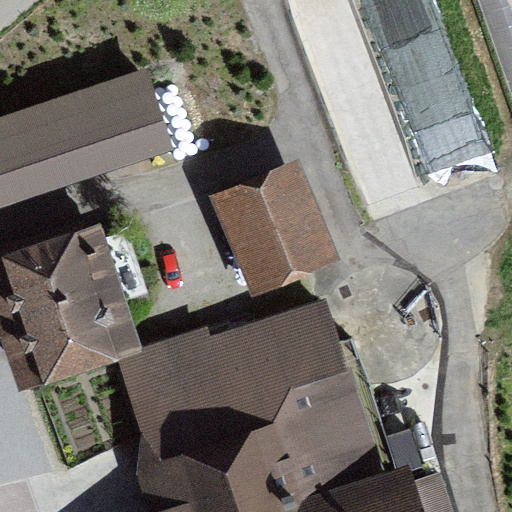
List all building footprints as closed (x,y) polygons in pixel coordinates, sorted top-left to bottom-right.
[(511,0),(480,0),(511,90),(511,0)] [(0,210),(174,153),(148,69),(0,118),(0,210)] [(253,298),(341,261),(300,159),(212,198),(253,298)] [(0,342),(17,396),(144,354),(100,225),(0,258),(0,342)] [(453,511),(440,474),(416,482),(410,470),(383,475),(326,301),(211,340),(206,327),(118,356),(142,436),(137,475),(147,511),(453,511)]
